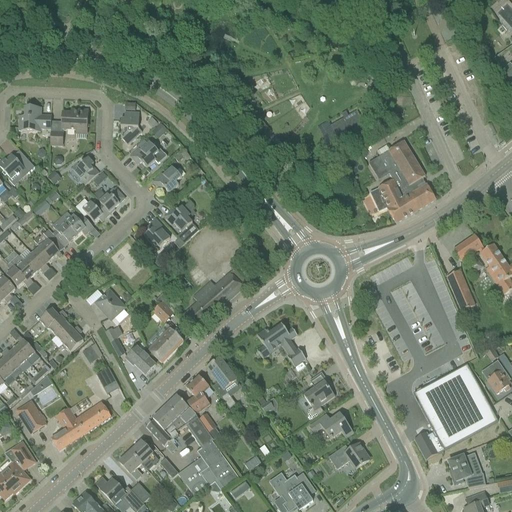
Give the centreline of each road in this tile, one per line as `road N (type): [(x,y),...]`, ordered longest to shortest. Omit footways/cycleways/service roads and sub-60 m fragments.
road 1 (residential): [(61,281),(141,212),(141,195),(107,158),(102,100),(11,94),(0,106)]
road 2 (residential): [(32,511),(251,311)]
road 3 (tertiary): [(275,212),(179,103),(94,60)]
road 4 (tertiary): [(404,492),(398,448),(344,343)]
road 5 (unclassified): [(469,196),(402,56)]
road 6 (unclassified): [(497,172),(437,31)]
